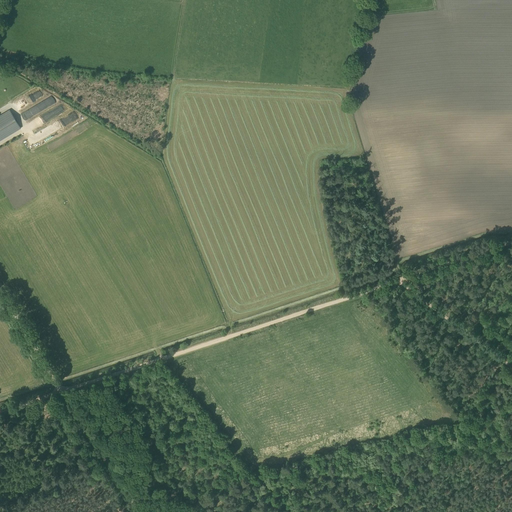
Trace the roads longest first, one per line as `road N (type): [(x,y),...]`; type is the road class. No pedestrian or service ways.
road 1 (track): [(511,242),(63,391)]
road 2 (track): [(511,365),(398,279)]
road 3 (track): [(127,497),(63,391)]
road 4 (track): [(63,391),(0,286)]
